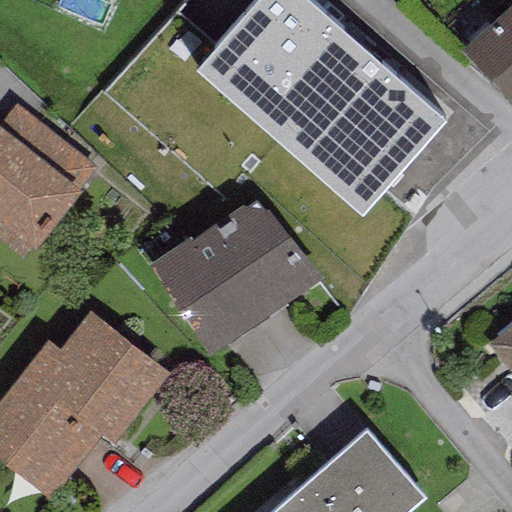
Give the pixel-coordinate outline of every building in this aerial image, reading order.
[(511,12),(462,57),(511,113),(511,12)] [(94,171),(16,107),(0,126),(0,133),(76,195),(94,171)] [(0,242),(22,261),(30,253),(34,256),(79,198),(76,195),(0,133),(0,242)] [(154,284),(216,377),(330,302),(268,209),(154,284)] [(511,312),(486,335),(511,364),(511,312)] [(172,379),(89,315),(59,353),(47,343),(0,403),(0,468),(50,507),(100,444),(113,454),(172,379)] [(294,479),(254,511),(392,511),(424,485),(365,417),(294,479)]
